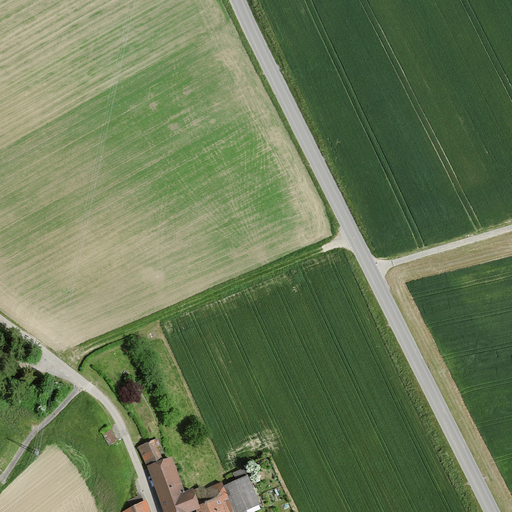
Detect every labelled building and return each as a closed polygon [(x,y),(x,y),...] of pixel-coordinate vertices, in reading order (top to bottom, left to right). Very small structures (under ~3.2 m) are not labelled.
[(116,441),(109,427),(102,431),(109,445),(116,441)] [(155,442),(141,448),(165,511),(184,511),(196,508),(197,507),(191,491),(190,490),(185,492),(172,458),(163,462),(155,442)] [(248,474),(226,483),(238,511),(243,511),(261,504),(248,474)] [(197,507),(196,508),(197,511),(238,511),(226,483),(223,477),(191,491),(197,507)] [(149,511),(145,500),(117,511),(149,511)]
